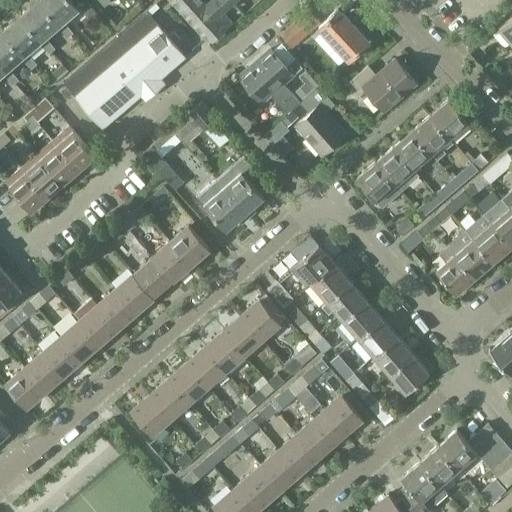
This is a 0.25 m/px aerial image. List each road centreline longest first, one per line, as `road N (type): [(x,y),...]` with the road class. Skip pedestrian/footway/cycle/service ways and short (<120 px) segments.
road 1 (residential): [(0,479),(316,205)]
road 2 (residential): [(0,232),(13,245),(33,243),(121,167),(137,124),(199,73)]
road 3 (residential): [(314,511),(469,375)]
road 4 (residential): [(316,205),(335,170),(456,66)]
road 5 (residential): [(454,340),(349,218),(328,203),(316,205)]
road 6 (residential): [(199,73),(316,205)]
